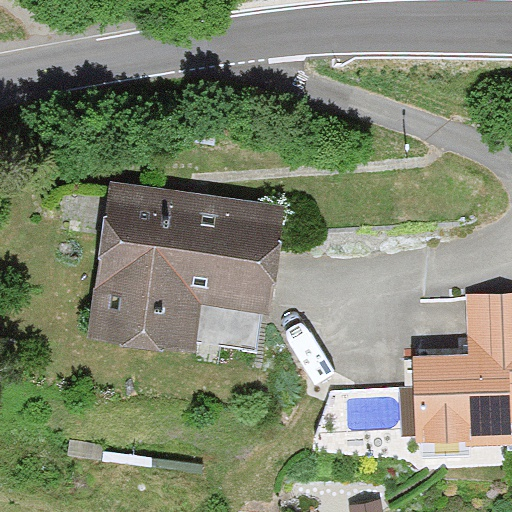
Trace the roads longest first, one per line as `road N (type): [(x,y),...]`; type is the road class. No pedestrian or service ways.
road 1 (residential): [(511,162),(317,94),(221,42)]
road 2 (tertiary): [(511,29),(221,42)]
road 3 (tertiary): [(221,42),(0,78)]
road 4 (unknown): [(511,216),(423,259),(309,287)]
